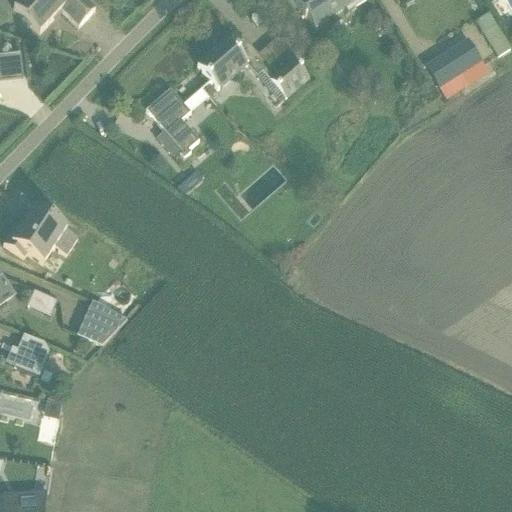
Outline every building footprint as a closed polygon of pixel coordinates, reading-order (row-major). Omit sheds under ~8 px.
[(69,0),(64,5),(59,0),(24,0),(11,14),(19,20),(20,27),(25,32),(30,31),(37,40),(60,17),(77,33),(95,16),(78,0),(69,0)] [(364,7),(359,0),(299,0),(292,5),(304,22),(306,21),(314,33),(344,14),(346,18),(364,7)] [(487,17),(474,26),(494,58),(507,49),(487,17)] [(226,45),(196,71),(216,95),(218,94),(219,95),(247,71),(256,81),(261,77),(285,105),(308,85),(294,68),(300,63),(282,42),(279,45),(277,42),(257,60),(241,42),(240,43),(241,45),(232,52),(226,45)] [(487,78),(466,45),(424,71),(444,105),(487,78)] [(19,58),(0,60),(0,87),(22,85),(19,58)] [(189,118),(169,95),(145,116),(163,137),(181,158),(178,160),(182,164),(189,158),(186,155),(196,147),(179,126),(189,118)] [(2,250),(51,282),(76,243),(65,236),(66,234),(32,212),(23,225),(25,227),(19,236),(13,232),(2,250)] [(0,310),(14,301),(0,281),(0,310)] [(32,295),(25,310),(47,321),(54,305),(32,295)] [(90,307),(76,341),(99,352),(126,325),(90,307)] [(11,353),(4,369),(38,383),(48,357),(43,349),(22,340),(16,355),(11,353)] [(43,421),(57,424),(60,410),(46,406),(43,421)]
